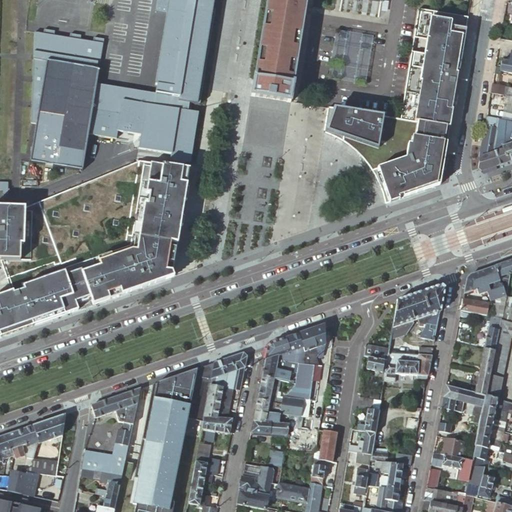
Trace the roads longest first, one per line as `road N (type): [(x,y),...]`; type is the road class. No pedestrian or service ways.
road 1 (secondary): [(434,225),(0,374)]
road 2 (unclassified): [(448,266),(453,307),(410,511)]
road 3 (unclassified): [(332,511),(361,345),(372,324),(366,294)]
road 4 (residential): [(489,0),(461,163),(475,210)]
road 5 (secondary): [(80,392),(262,329)]
road 6 (residential): [(225,511),(262,329)]
road 7 (residential): [(65,511),(84,415),(80,392)]
